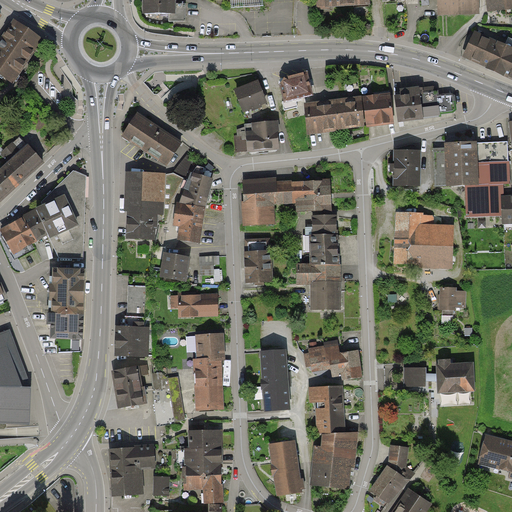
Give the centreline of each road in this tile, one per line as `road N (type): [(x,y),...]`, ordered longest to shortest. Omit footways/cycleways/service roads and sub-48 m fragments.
road 1 (residential): [(351,511),(373,440),(361,151)]
road 2 (residential): [(231,169),(242,457),(257,489),(286,511)]
road 3 (secondary): [(101,138),(99,355),(93,394),(71,437)]
road 4 (primary): [(207,53),(377,52),(497,90)]
road 5 (residential): [(0,263),(71,437)]
road 6 (residential): [(497,90),(473,120),(361,151)]
road 7 (residential): [(231,169),(157,110),(121,67)]
road 8 (residential): [(361,151),(231,169)]
road 9 (residential): [(101,138),(72,145),(0,215)]
